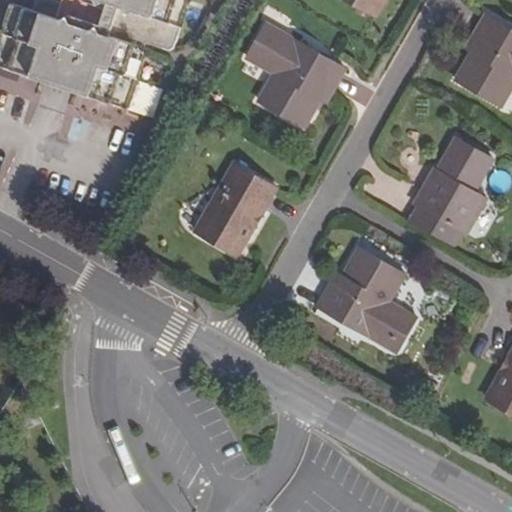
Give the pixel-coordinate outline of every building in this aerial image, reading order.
[(177,52),(193,0),(41,0),(38,7),(16,0),(13,0),(0,38),(0,63),(128,108),(150,43),(177,52)] [(354,0),(383,16),(392,0),(354,0)] [(511,29),(486,15),(472,37),(478,40),(472,52),(457,79),(502,105),(511,88),(511,29)] [(281,41),(286,33),(271,25),(266,32),(281,41)] [(281,41),(266,32),(251,58),(276,74),(262,101),(308,127),(323,98),(328,89),(336,94),(350,70),(286,33),(281,41)] [(466,48),(472,52),(478,40),(472,37),(466,48)] [(332,102),(336,94),(328,89),(323,98),(332,102)] [(469,195),(473,189),(490,155),(455,137),(438,170),(434,167),(415,203),(468,231),(483,204),(469,195)] [(240,256),(278,187),(237,164),(199,232),(240,256)] [(487,196),(473,189),(469,195),(483,204),(487,196)] [(388,336),(404,344),(418,317),(391,303),(406,275),(361,251),(347,278),(342,288),(335,283),(320,310),(383,345),(388,336)] [(342,288),(347,278),(340,275),(335,283),(342,288)] [(388,336),(383,345),(399,354),(404,344),(388,336)] [(511,415),(511,358),(488,402),(511,415)]
